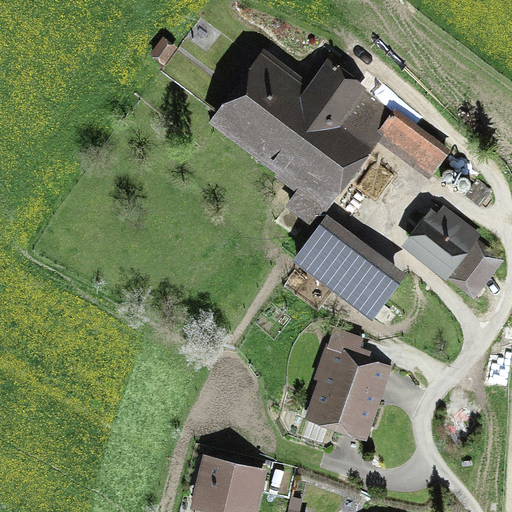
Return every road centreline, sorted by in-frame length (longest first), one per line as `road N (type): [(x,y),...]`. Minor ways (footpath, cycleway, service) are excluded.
road 1 (track): [(510,222),(426,191),(403,201),(386,229),(398,252),(463,316),(478,346)]
road 2 (unclassified): [(475,511),(426,448),(421,424),(493,327),(511,285)]
road 3 (unclassified): [(511,234),(489,172),(372,59)]
road 4 (track): [(449,377),(341,319),(288,276)]
road 5 (track): [(299,457),(394,480),(437,465)]
